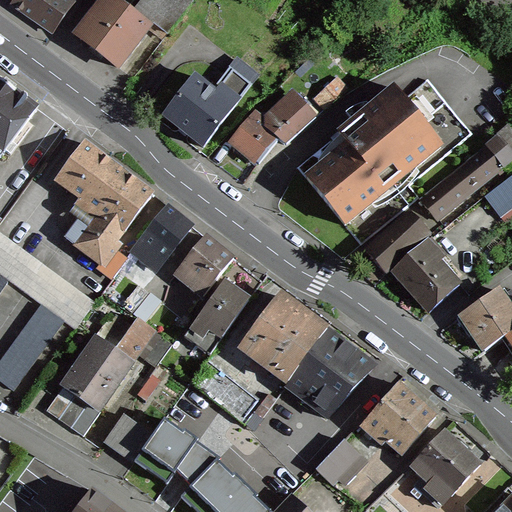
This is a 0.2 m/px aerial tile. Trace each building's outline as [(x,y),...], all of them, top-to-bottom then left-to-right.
[(16,0),(13,4),(53,32),(73,4),(68,0),(16,0)] [(149,27),(138,18),(113,0),(103,0),(77,35),(118,67),(149,27)] [(167,33),(192,2),(189,0),(145,0),(145,1),(137,11),(141,14),(166,33),(167,33)] [(166,33),(141,14),(138,18),(149,27),(162,37),(166,33)] [(236,59),(225,74),(247,91),(258,76),(236,59)] [(225,74),(213,90),(234,107),(247,91),(225,74)] [(234,107),(213,90),(194,76),(164,116),(204,147),(234,107)] [(19,95),(0,80),(0,155),(1,156),(37,108),(19,95)] [(342,149),(307,178),(346,226),(443,146),(395,88),(340,133),(349,144),(342,149)] [(287,145),(316,118),(293,97),(264,126),(253,116),(231,141),(257,162),(278,137),(287,145)] [(487,147),(503,167),(504,167),(511,160),(511,153),(498,137),(487,147)] [(106,266),(117,252),(113,249),(153,195),(121,171),(85,143),(57,180),(82,199),(76,206),(95,220),(90,228),(80,220),(67,238),(78,245),(105,266),(106,266)] [(487,147),(421,200),(437,220),(503,167),(487,147)] [(511,179),(511,177),(486,196),(485,197),(500,217),(511,208),(511,179)] [(158,268),(193,226),(182,217),(168,206),(133,248),(158,268)] [(386,273),(432,234),(411,213),(366,251),(386,273)] [(204,296),(234,258),(206,236),(176,273),(204,296)] [(20,247),(7,238),(0,248),(0,272),(1,273),(20,247)] [(459,285),(440,263),(444,259),(429,250),(433,247),(427,240),(394,271),(429,312),(459,285)] [(32,256),(20,247),(1,273),(13,282),(32,256)] [(106,266),(105,266),(103,269),(114,277),(127,260),(117,252),(106,266)] [(44,265),(32,256),(13,282),(25,291),(44,265)] [(57,274),(44,265),(25,291),(38,300),(57,274)] [(38,300),(50,309),(69,283),(57,274),(38,300)] [(223,337),(249,301),(224,282),(194,325),(202,331),(206,326),(223,337)] [(50,309),(62,318),(81,293),(69,283),(50,309)] [(473,334),(485,351),(507,336),(511,332),(511,304),(510,306),(499,290),(457,319),(469,337),(473,334)] [(62,318),(75,328),(94,302),(81,293),(62,318)] [(163,302),(152,293),(134,313),(145,323),(163,302)] [(288,383),(327,330),(282,297),(243,349),(288,383)] [(41,304),(32,316),(55,331),(63,319),(41,304)] [(137,318),(124,308),(112,324),(126,334),(137,318)] [(55,331),(32,316),(24,327),(47,343),(55,331)] [(133,358),(154,330),(137,318),(126,334),(117,346),(133,358)] [(126,334),(112,324),(110,323),(101,335),(117,346),(126,334)] [(209,357),(223,337),(206,326),(202,331),(194,325),(188,333),(197,340),(195,344),(209,357)] [(47,343),(24,327),(16,338),(39,354),(47,343)] [(374,366),(327,330),(288,383),(289,383),(294,377),(319,396),(311,405),(327,417),(374,366)] [(156,369),(173,344),(162,336),(144,360),(156,369)] [(89,403),(99,410),(132,362),(97,337),(63,385),(64,385),(76,394),(89,403)] [(39,354),(16,338),(9,349),(31,365),(39,354)] [(31,365),(9,349),(0,361),(23,376),(31,365)] [(209,357),(191,383),(241,422),(258,401),(209,357)] [(23,376),(0,361),(0,379),(14,389),(23,376)] [(436,417),(398,384),(361,426),(367,431),(371,427),(403,454),(436,417)] [(47,410),(59,418),(76,394),(64,385),(47,410)] [(59,418),(72,427),(89,403),(76,394),(59,418)] [(269,394),(255,412),(262,418),(277,399),(269,394)] [(89,403),(72,427),(84,435),(101,411),(99,410),(89,403)] [(139,426),(124,415),(106,439),(120,450),(139,426)] [(134,460),(152,437),(139,426),(120,450),(125,454),(134,460)] [(480,464),(444,431),(411,466),(422,476),(430,484),(434,479),(450,494),(452,496),(480,464)] [(344,440),(333,452),(354,473),(366,461),(344,440)] [(333,452),(316,469),(332,484),(339,477),(344,483),(354,473),(333,452)] [(184,494),(202,511),(274,511),(275,511),(219,458),(184,494)] [(430,484),(422,476),(414,484),(438,507),(450,494),(434,479),(430,484)] [(21,478),(5,500),(21,511),(46,511),(54,502),(21,478)] [(120,511),(117,509),(93,491),(77,511),(120,511)] [(309,511),(291,495),(275,511),(274,511),(309,511)] [(511,511),(511,499),(499,511),(511,511)]
